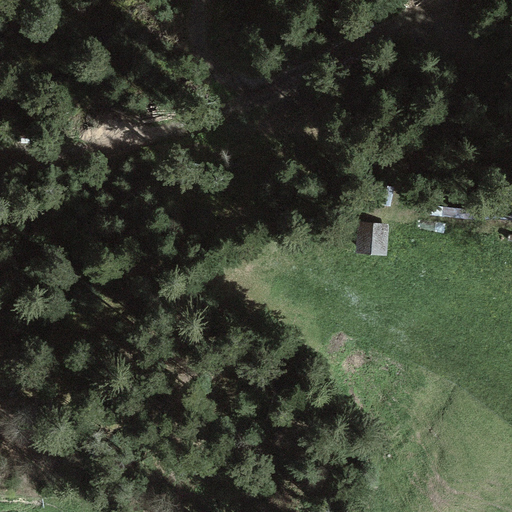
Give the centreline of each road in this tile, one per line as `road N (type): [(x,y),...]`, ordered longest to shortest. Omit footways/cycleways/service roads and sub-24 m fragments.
road 1 (track): [(432,0),(275,89),(186,123),(81,147),(0,154)]
road 2 (track): [(333,58),(511,75)]
road 3 (track): [(205,0),(199,46),(210,66),(275,89)]
